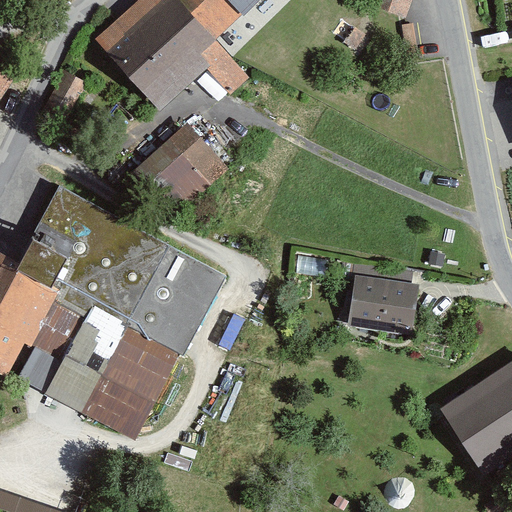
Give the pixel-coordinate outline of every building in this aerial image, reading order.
[(136,0),(91,40),(157,114),(208,69),(230,94),(245,80),(211,41),(258,0),(136,0)] [(419,0),(375,0),(372,10),(410,24),(419,0)] [(0,92),(9,78),(0,72),(0,92)] [(189,130),(142,174),(184,219),(231,175),(189,130)] [(225,285),(54,186),(12,265),(66,296),(97,319),(185,367),(225,285)] [(12,265),(0,258),(0,386),(11,393),(66,296),(12,265)] [(414,272),(353,264),(345,330),(413,338),(420,286),(412,285),(414,272)] [(185,367),(97,319),(53,400),(141,448),(185,367)] [(511,365),(440,411),(480,475),(511,454),(511,365)] [(0,504),(24,511),(81,511),(0,486),(0,504)]
